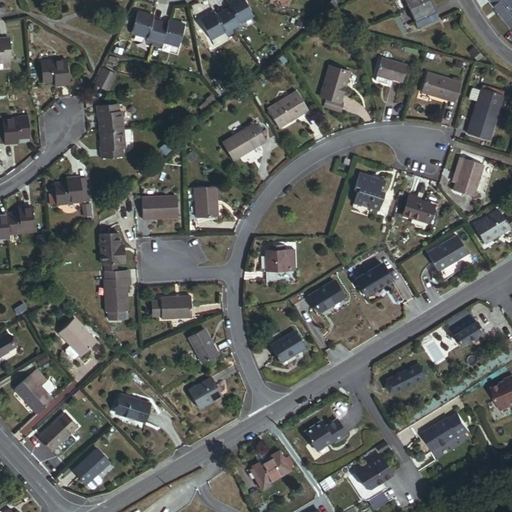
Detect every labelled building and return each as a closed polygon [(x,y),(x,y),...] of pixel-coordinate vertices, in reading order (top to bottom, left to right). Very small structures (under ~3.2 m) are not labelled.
[(246,0),(230,0),(198,18),(213,44),(257,20),(246,0)] [(438,4),(436,0),(410,0),(417,13),(438,4)] [(511,0),(492,0),(503,15),(511,8),(511,0)] [(444,19),(438,4),(417,13),(423,28),(444,19)] [(511,8),(503,15),(511,26),(511,8)] [(187,24),(134,10),(128,33),(181,47),(187,24)] [(14,40),(0,41),(0,69),(16,68),(14,40)] [(416,68),(386,60),(382,77),(411,85),(416,68)] [(77,61),(44,64),(46,89),(79,86),(77,61)] [(350,70),(326,64),(319,96),(342,102),(350,70)] [(110,91),(116,73),(103,68),(97,87),(110,91)] [(463,81),(426,71),(420,94),(457,104),(463,81)] [(297,89),(265,107),(276,128),(309,110),(297,89)] [(502,98),(479,91),(467,133),(491,139),(502,98)] [(101,106),(103,133),(132,130),(129,104),(101,106)] [(35,117),(5,120),(7,149),(38,146),(35,117)] [(254,122),(220,144),(233,163),(267,141),(254,122)] [(103,133),(105,159),(134,157),(132,130),(103,133)] [(484,162),(460,155),(450,190),(473,197),(484,162)] [(379,208),(384,190),(380,188),(381,184),(384,184),(385,178),(360,170),(354,188),(358,189),(355,198),(370,203),(369,205),(379,208)] [(85,177),(55,181),(58,207),(88,204),(85,177)] [(218,185),(191,187),(193,218),(220,216),(218,185)] [(178,194),(140,196),(141,218),(179,216),(178,194)] [(439,204),(407,196),(402,214),(434,222),(439,204)] [(40,205),(11,213),(12,218),(17,236),(45,229),(40,205)] [(511,222),(503,207),(471,224),(483,245),(511,228),(511,222)] [(12,218),(0,221),(0,244),(18,240),(17,236),(12,218)] [(457,233),(425,252),(436,271),(468,253),(457,233)] [(124,234),(96,235),(98,267),(125,265),(124,234)] [(286,265),(286,261),(284,261),(284,251),(283,251),(279,251),(278,246),(271,246),(271,251),(264,251),(265,261),(267,261),(268,272),(287,271),(286,265)] [(381,265),(355,279),(364,295),(390,281),(381,265)] [(129,271),(105,271),(107,321),(131,320),(129,271)] [(333,279),(306,295),(319,316),(346,300),(333,279)] [(161,319),(192,317),(190,294),(160,297),(160,300),(151,301),(152,317),(160,316),(161,319)] [(473,315),(452,328),(465,349),(486,335),(473,315)] [(106,350),(78,319),(61,335),(88,366),(106,350)] [(206,327),(187,338),(202,365),(221,355),(206,327)] [(295,328),(266,345),(275,362),(305,346),(295,328)] [(1,332),(0,332),(0,352),(10,347),(1,332)] [(44,359),(40,352),(31,358),(35,364),(44,359)] [(420,366),(388,381),(394,393),(426,378),(420,366)] [(30,378),(37,372),(33,368),(26,374),(30,378)] [(44,380),(37,372),(30,378),(37,386),(44,380)] [(30,378),(26,374),(11,388),(33,412),(48,398),(44,394),(37,386),(30,378)] [(212,376),(187,390),(197,409),(223,395),(212,376)] [(504,383),(490,389),(500,411),(511,406),(510,404),(511,402),(511,376),(503,381),(504,383)] [(51,387),(44,379),(44,380),(37,386),(44,394),(51,387)] [(151,403),(121,394),(115,413),(146,421),(151,403)] [(448,418),(422,434),(433,452),(459,436),(460,437),(468,432),(457,414),(448,420),(448,418)] [(54,419),(35,436),(47,450),(66,433),(54,419)] [(333,442),(346,435),(336,420),(324,427),(320,422),(304,432),(316,451),(332,440),(333,442)] [(256,480),(261,487),(290,470),(280,452),(269,458),(263,449),(255,453),(261,463),(253,467),(259,476),(256,480)] [(89,450),(66,472),(83,491),(86,491),(94,484),(94,480),(90,476),(101,464),(89,450)] [(380,483),(391,476),(380,458),(354,473),(370,499),(384,490),(380,483)]
